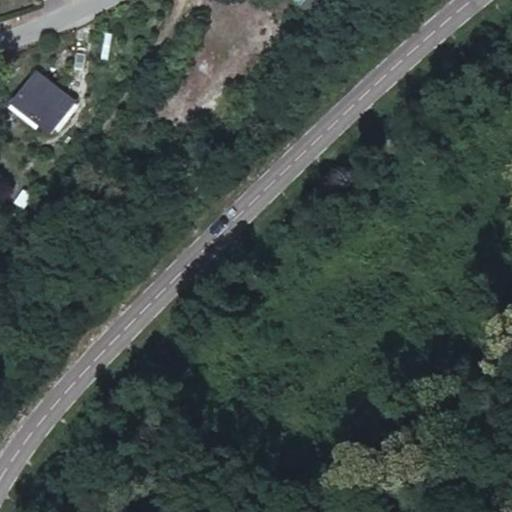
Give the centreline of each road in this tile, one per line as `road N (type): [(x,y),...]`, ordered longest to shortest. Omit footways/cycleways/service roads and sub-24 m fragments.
road 1 (tertiary): [(0,465),(161,284),(468,0)]
road 2 (unknown): [(172,0),(0,299)]
